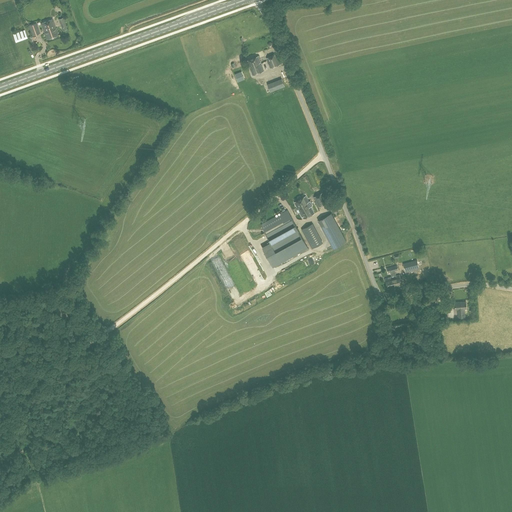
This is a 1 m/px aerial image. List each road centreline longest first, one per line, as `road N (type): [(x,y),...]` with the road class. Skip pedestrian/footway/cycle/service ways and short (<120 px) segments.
road 1 (unclassified): [(511,289),(471,284),(380,296),(256,0)]
road 2 (track): [(0,424),(11,405),(323,154)]
road 3 (primary): [(0,89),(256,0)]
